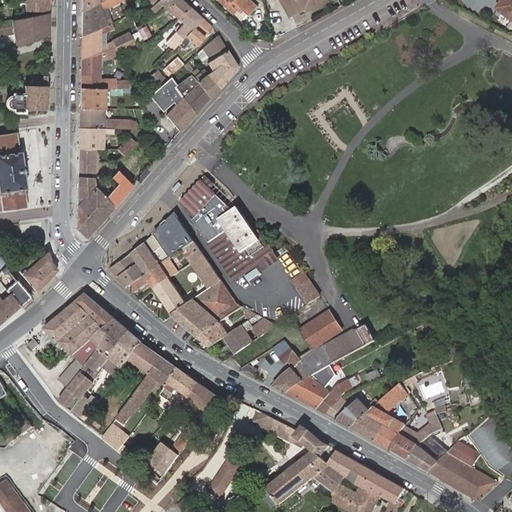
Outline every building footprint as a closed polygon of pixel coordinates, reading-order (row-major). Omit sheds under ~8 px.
[(25,0),(26,8),(49,10),(48,0),(25,0)] [(82,0),(83,11),(103,0),(82,0)] [(120,0),(103,0),(83,11),(82,36),(108,24),(101,10),(106,8),(120,0)] [(157,0),(152,6),(151,7),(156,12),(162,7),(166,11),(177,0),(157,0)] [(189,7),(182,0),(177,0),(166,11),(177,20),(189,7)] [(221,0),(235,12),(243,19),(250,14),(258,5),(252,0),(221,0)] [(312,0),(282,0),(287,11),(312,0)] [(312,0),(287,11),(289,13),(297,9),(300,14),(308,10),(307,7),(322,0),(312,0)] [(511,0),(504,0),(499,7),(511,17),(511,0)] [(182,38),(201,18),(189,7),(177,20),(183,26),(167,44),(173,49),(178,43),(182,38)] [(106,8),(101,10),(108,24),(113,22),(106,8)] [(48,34),(49,12),(3,19),(0,19),(0,33),(14,31),(16,45),(48,34)] [(139,13),(132,16),(135,24),(142,21),(139,13)] [(197,44),(212,27),(201,18),(182,38),(178,43),(183,48),(191,39),(197,44)] [(111,29),(108,24),(82,36),(81,59),(111,48),(117,46),(119,52),(135,45),(130,33),(112,42),(101,46),(101,33),(111,29)] [(146,26),(139,30),(144,39),(150,36),(146,26)] [(226,50),(217,36),(200,51),(208,61),(226,50)] [(111,48),(81,59),(81,73),(81,88),(105,89),(108,89),(108,83),(101,83),(101,73),(101,59),(112,57),(113,54),(111,48)] [(237,67),(226,50),(208,61),(203,65),(209,71),(205,76),(219,88),(237,67)] [(208,61),(200,51),(195,55),(203,65),(208,61)] [(176,58),(163,69),(169,76),(183,65),(176,58)] [(150,77),(157,85),(164,78),(158,70),(150,77)] [(35,107),(47,107),(47,75),(43,75),(43,81),(36,81),(35,85),(24,84),(24,93),(13,93),(13,95),(11,95),(8,96),(6,98),(6,101),(6,104),(7,106),(9,108),(12,108),(12,110),(24,110),(24,112),(35,112),(35,107)] [(210,98),(219,88),(205,76),(202,80),(196,75),(190,81),(196,85),(210,98)] [(166,115),(180,132),(196,114),(210,98),(196,85),(190,81),(186,76),(176,84),(170,77),(149,95),(163,111),(174,102),(176,105),(166,115)] [(116,89),(132,90),(129,80),(116,81),(116,89)] [(81,88),(80,107),(99,107),(105,108),(105,89),(81,88)] [(112,128),(138,129),(136,119),(116,119),(105,119),(99,119),(99,107),(80,107),(79,127),(112,128)] [(112,133),(112,128),(79,127),(79,148),(95,148),(102,149),(103,133),(112,133)] [(16,132),(0,134),(0,209),(4,209),(23,207),(26,206),(24,187),(26,187),(20,150),(18,150),(16,132)] [(117,149),(123,155),(135,144),(129,138),(117,149)] [(79,148),(78,176),(94,176),(95,176),(95,148),(79,148)] [(114,206),(132,186),(116,171),(98,191),(114,206)] [(240,215),(234,207),(232,208),(223,199),(224,197),(211,185),(214,181),(211,178),(207,175),(203,179),(201,177),(181,199),(236,280),(265,260),(259,251),(265,247),(268,251),(273,248),(259,228),(256,230),(244,213),(240,215)] [(86,237),(114,206),(98,191),(94,187),(94,176),(78,176),(76,228),(86,237)] [(238,205),(234,207),(240,215),(244,213),(238,205)] [(188,229),(179,216),(149,240),(145,242),(151,251),(153,254),(188,229)] [(197,242),(188,229),(153,254),(161,266),(166,262),(183,251),(197,242)] [(145,242),(111,269),(119,278),(151,255),(153,254),(151,251),(145,242)] [(205,255),(197,242),(183,251),(192,264),(205,255)] [(259,251),(265,260),(276,253),(273,248),(268,251),(265,247),(259,251)] [(13,265),(0,248),(0,269),(4,266),(7,270),(13,265)] [(36,260),(30,253),(14,266),(35,291),(42,284),(52,274),(56,271),(56,268),(52,262),(49,257),(47,251),(36,260)] [(161,266),(153,254),(151,255),(119,278),(128,287),(159,266),(161,266)] [(223,280),(205,255),(192,264),(209,289),(223,280)] [(169,278),(175,275),(166,262),(161,266),(159,266),(128,287),(133,293),(149,282),(154,289),(169,278)] [(0,321),(29,296),(15,279),(13,280),(7,270),(4,266),(0,269),(0,321)] [(172,315),(187,305),(169,278),(154,289),(172,315)] [(303,282),(315,298),(321,294),(310,278),(303,282)] [(239,303),(223,280),(209,289),(187,305),(172,315),(198,337),(242,305),(239,303)] [(298,286),(309,303),(315,298),(303,282),(298,286)] [(86,293),(76,302),(107,332),(116,319),(86,293)] [(76,302),(45,328),(52,336),(50,338),(53,341),(55,338),(57,340),(54,342),(59,347),(61,344),(65,347),(62,350),(66,353),(68,350),(78,359),(68,372),(76,379),(107,332),(76,302)] [(257,314),(242,305),(198,337),(210,348),(224,338),(230,335),(222,323),(241,310),(248,320),(257,314)] [(329,310),(298,330),(311,349),(341,330),(329,310)] [(276,324),(265,318),(253,328),(258,337),(276,324)] [(116,319),(107,332),(76,379),(67,390),(58,402),(72,413),(84,396),(94,384),(93,383),(106,365),(131,331),(116,319)] [(253,328),(248,320),(230,335),(224,338),(235,353),(253,341),(246,332),(253,328)] [(374,339),(365,323),(357,329),(359,333),(357,335),(354,330),(351,332),(349,330),(321,346),(326,355),(331,363),(374,339)] [(44,330),(39,335),(45,342),(51,337),(44,330)] [(143,341),(131,331),(106,365),(119,375),(130,360),(142,342),(143,341)] [(40,344),(34,339),(28,345),(33,351),(40,344)] [(272,349),(279,357),(289,348),(284,340),(272,349)] [(162,356),(142,342),(130,360),(149,374),(162,356)] [(295,385),(312,374),(305,368),(298,362),(301,359),(289,348),(279,357),(286,364),(289,361),(294,367),(281,377),(273,387),(287,394),(295,385)] [(33,351),(27,355),(33,364),(39,360),(33,351)] [(312,374),(331,363),(326,355),(305,368),(312,374)] [(149,374),(119,417),(126,422),(140,402),(157,379),(159,381),(165,386),(178,368),(162,356),(149,374)] [(240,370),(253,377),(256,369),(248,365),(242,369),(240,370)] [(179,410),(183,404),(199,382),(178,368),(165,386),(164,387),(174,394),(177,388),(181,391),(171,404),(179,410)] [(366,374),(369,381),(381,376),(378,369),(366,374)] [(67,390),(76,379),(68,372),(58,384),(67,390)] [(441,405),(451,401),(439,372),(418,381),(429,409),(441,405)] [(316,408),(330,392),(312,374),(295,385),(287,394),(316,408)] [(327,414),(342,397),(341,396),(347,390),(352,387),(348,378),(336,385),(330,392),(316,408),(327,414)] [(157,379),(140,402),(143,404),(159,381),(157,379)] [(4,389),(0,382),(0,399),(8,394),(4,389)] [(183,404),(205,420),(221,398),(199,382),(183,404)] [(412,399),(400,382),(375,404),(364,415),(383,426),(375,441),(391,449),(400,433),(405,424),(387,414),(402,398),(405,404),(412,399)] [(84,396),(72,413),(86,422),(100,402),(92,396),(89,400),(84,396)] [(351,405),(342,397),(327,414),(350,427),(364,415),(375,404),(372,402),(367,406),(357,398),(351,405)] [(268,423),(272,415),(259,409),(254,419),(293,439),(295,436),(268,423)] [(426,414),(434,431),(442,427),(434,410),(426,414)] [(301,429),(272,415),(268,423),(295,436),(301,429)] [(364,415),(350,427),(375,441),(383,426),(364,415)] [(203,424),(194,418),(173,448),(164,442),(150,463),(167,475),(203,424)] [(29,420),(4,436),(9,444),(34,428),(29,420)] [(131,436),(114,424),(103,438),(121,450),(131,436)] [(343,472),(329,463),(330,462),(320,455),(323,452),(318,448),(322,442),(304,426),(301,429),(295,436),(313,451),(266,489),(267,489),(261,494),(271,508),(277,503),(278,504),(313,477),(333,490),(343,472)] [(460,442),(467,434),(466,432),(457,439),(458,439),(446,452),(438,438),(427,450),(420,444),(409,460),(428,471),(429,472),(437,465),(450,452),(460,442)] [(400,433),(391,449),(409,460),(420,444),(425,438),(421,434),(414,441),(400,433)] [(437,465),(429,472),(444,481),(457,489),(471,465),(480,454),(460,442),(450,452),(437,465)] [(343,472),(364,484),(382,494),(393,500),(402,506),(405,501),(399,498),(406,488),(354,458),(338,450),(330,462),(329,463),(343,472)] [(224,488),(243,470),(234,460),(215,478),(224,488)] [(475,500),(497,481),(471,465),(457,489),(459,490),(475,500)] [(364,484),(343,472),(333,490),(328,499),(350,511),(364,484)] [(224,488),(215,478),(208,485),(217,495),(224,488)] [(28,511),(5,481),(0,484),(0,503),(6,511),(28,511)] [(350,511),(352,511),(371,511),(382,494),(364,484),(350,511)] [(201,511),(188,496),(178,505),(183,511),(201,511)] [(397,511),(402,506),(393,500),(385,511),(397,511)]
